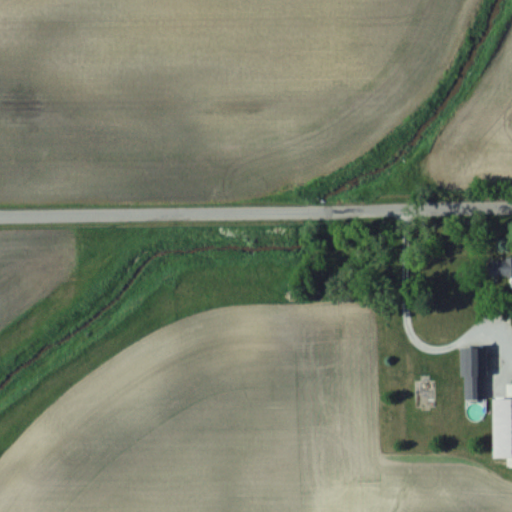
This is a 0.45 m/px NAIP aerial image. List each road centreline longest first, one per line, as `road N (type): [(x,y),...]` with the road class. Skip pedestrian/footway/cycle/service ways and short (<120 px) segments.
road 1 (residential): [(0,204),(511,199)]
road 2 (residential): [(397,200),(400,324),(419,341),(450,341),(511,282)]
